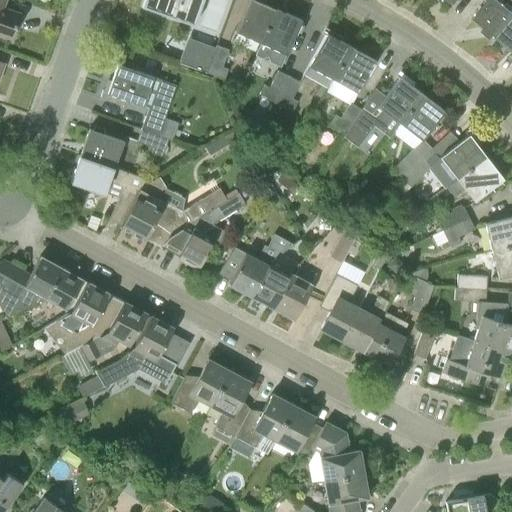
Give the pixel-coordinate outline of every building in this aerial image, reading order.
[(0,0),(0,36),(11,40),(20,14),(4,8),(6,0),(0,0)] [(188,37),(215,46),(219,33),(216,32),(201,27),(210,0),(143,0),(142,6),(172,17),(171,20),(192,28),(188,37)] [(260,42),(276,9),(257,0),(248,0),(234,31),(260,42)] [(511,0),(485,0),(488,1),(474,18),(495,36),(511,16),(511,0)] [(260,42),(255,55),(261,58),(267,55),(271,47),(286,54),(301,20),(276,9),(260,42)] [(511,16),(495,36),(511,50),(511,16)] [(332,79),(350,46),(326,33),(307,65),(332,79)] [(215,47),(215,46),(188,37),(179,63),(206,72),(215,47)] [(215,47),(206,72),(224,79),(227,68),(222,66),(228,49),(216,45),(215,47)] [(375,60),(350,46),(332,79),(356,93),(375,60)] [(148,89),(153,77),(117,64),(107,91),(102,90),(99,97),(126,106),(128,100),(161,113),(167,96),(148,89)] [(263,84),(258,93),(275,102),(288,76),(277,70),(268,86),(263,84)] [(288,76),(275,102),(291,110),(296,101),(291,98),(299,82),(288,76)] [(400,76),(385,96),(375,88),(361,109),(344,133),(359,145),(374,126),(388,137),(399,123),(422,94),(400,76)] [(421,140),(413,148),(392,168),(401,177),(422,157),(431,148),(423,139),(444,111),(422,94),(399,123),(421,140)] [(344,133),(361,109),(350,102),(340,117),(335,114),(329,123),(344,133)] [(141,128),(168,138),(172,139),(178,122),(164,117),(162,122),(145,116),(141,128)] [(89,128),(79,155),(113,168),(123,140),(89,128)] [(168,138),(141,128),(136,140),(154,146),(152,152),(162,156),(168,138)] [(431,148),(422,157),(425,161),(431,166),(429,168),(444,188),(446,187),(486,156),(478,146),(469,134),(466,136),(460,141),(439,157),(438,157),(434,152),(435,151),(431,148)] [(79,155),(69,181),(104,193),(106,187),(122,193),(123,190),(134,196),(139,188),(151,181),(113,168),(79,155)] [(454,197),(465,189),(474,201),(503,178),(486,156),(446,187),(454,197)] [(422,157),(401,177),(410,186),(431,166),(422,157)] [(283,173),(277,181),(293,192),(294,190),(297,192),(301,187),(283,173)] [(134,196),(119,224),(155,243),(162,247),(170,234),(226,200),(223,195),(220,190),(211,195),(182,212),(177,216),(148,200),(151,194),(165,186),(159,176),(151,181),(139,188),(134,196)] [(119,224),(134,196),(123,190),(122,193),(108,218),(119,224)] [(170,234),(162,247),(177,255),(198,266),(212,240),(220,244),(226,232),(210,224),(244,203),(237,193),(226,200),(170,234)] [(433,213),(442,230),(468,217),(462,206),(446,214),(443,208),(433,213)] [(511,215),(484,223),(491,250),(511,244),(511,215)] [(468,217),(442,230),(451,247),(460,242),(458,237),(474,228),(468,217)] [(341,262),(357,233),(345,227),(329,256),(341,262)] [(232,245),(218,273),(230,279),(228,283),(251,296),(271,259),(279,254),(292,244),(273,234),(267,246),(263,244),(256,258),(232,245)] [(511,244),(491,250),(498,278),(511,274),(511,244)] [(378,253),(371,265),(378,268),(386,257),(378,253)] [(279,254),(271,259),(251,296),(272,307),(289,273),(298,264),(279,254)] [(394,255),(386,265),(394,272),(402,262),(394,255)] [(2,260),(0,261),(0,306),(5,317),(46,297),(61,267),(40,256),(29,275),(15,267),(2,260)] [(61,267),(46,297),(66,309),(82,279),(72,274),(70,271),(66,269),(64,269),(61,267)] [(408,272),(413,277),(431,287),(426,268),(408,272)] [(289,273),(272,307),(294,318),(312,285),(289,273)] [(320,327),(341,339),(357,309),(346,303),(356,285),(335,274),(318,306),(328,311),(320,327)] [(400,279),(391,274),(389,278),(388,277),(382,288),(392,294),(400,279)] [(457,276),(457,287),(485,288),(485,277),(457,276)] [(431,287),(413,277),(410,287),(417,290),(409,308),(421,312),(431,287)] [(106,331),(123,301),(106,292),(104,290),(99,287),(96,287),(86,281),(69,312),(44,327),(61,337),(66,353),(80,346),(106,331)] [(485,288),(457,287),(454,287),(454,300),(480,300),(484,301),(485,288)] [(357,309),(341,339),(362,350),(382,312),(387,301),(377,296),(368,314),(357,309)] [(506,301),(484,301),(480,300),(480,315),(482,315),(473,341),(508,352),(511,339),(511,325),(505,323),(506,301)] [(129,345),(146,313),(123,301),(106,331),(80,346),(88,361),(112,349),(117,339),(129,345)] [(382,312),(362,350),(390,364),(404,338),(399,335),(405,324),(382,312)] [(164,385),(176,364),(158,354),(172,327),(149,315),(132,347),(121,357),(95,371),(98,375),(104,386),(138,369),(164,383),(163,384),(164,385)] [(425,358),(436,330),(424,325),(413,354),(425,358)] [(5,332),(0,334),(0,349),(11,344),(5,332)] [(508,352),(473,341),(465,365),(446,359),(441,372),(485,386),(489,374),(500,377),(508,352)] [(210,405),(229,370),(208,359),(195,382),(184,376),(170,402),(190,413),(198,399),(210,405)] [(235,437),(248,411),(238,405),(250,382),(229,370),(210,405),(222,412),(215,426),(235,437)] [(104,386),(98,375),(77,387),(82,397),(104,386)] [(249,411),(235,437),(254,447),(267,454),(274,440),(293,405),(272,393),(259,417),(249,411)] [(60,427),(88,414),(82,402),(54,416),(60,427)] [(311,448),(311,447),(312,445),(302,440),(314,416),(293,405),(274,440),(306,457),(311,448)] [(324,480),(363,473),(359,450),(348,452),(345,433),(325,422),(312,445),(311,447),(311,448),(319,452),(324,480)] [(176,469),(166,482),(175,488),(184,475),(176,469)] [(2,479),(0,477),(0,511),(2,511),(23,484),(7,473),(2,479)] [(359,511),(357,499),(367,497),(363,473),(324,480),(329,511),(359,511)] [(138,508),(148,495),(136,487),(126,500),(138,508)] [(485,511),(485,508),(492,507),(497,499),(489,493),(473,496),(472,492),(458,494),(459,498),(445,501),(447,511),(485,511)] [(63,511),(43,498),(33,511),(63,511)]
